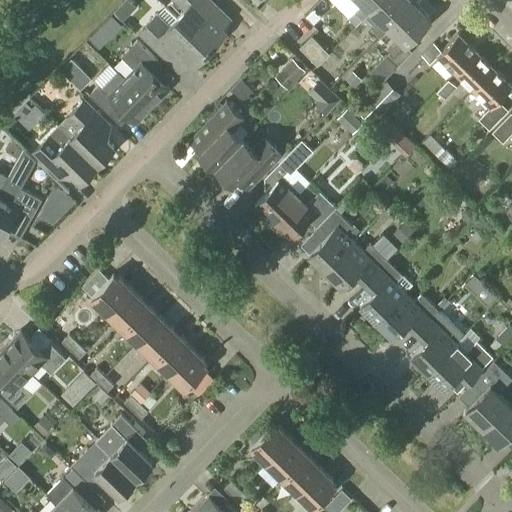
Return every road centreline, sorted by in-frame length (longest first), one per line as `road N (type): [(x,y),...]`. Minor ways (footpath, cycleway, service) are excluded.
road 1 (residential): [(502,498),(145,154)]
road 2 (residential): [(277,377),(99,208)]
road 3 (residential): [(417,511),(277,377)]
road 4 (residential): [(142,511),(277,377)]
road 5 (residential): [(145,154),(267,33)]
